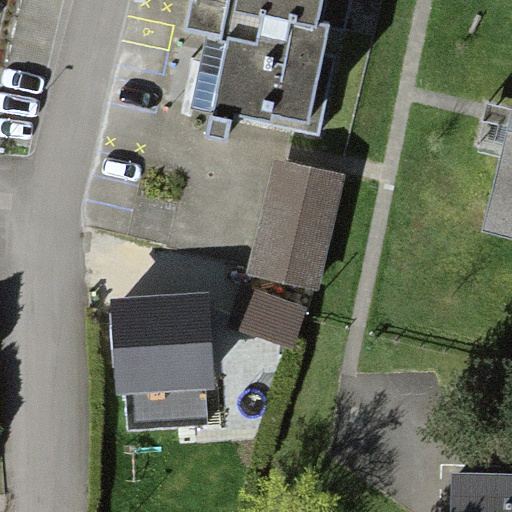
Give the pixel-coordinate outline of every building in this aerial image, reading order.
[(342,0),(222,0),(207,67),(299,88),(315,18),(338,22),(342,0)] [(511,107),(482,230),(511,237),(511,107)] [(269,150),(241,258),(304,274),(332,166),(269,150)] [(291,299),(244,289),(235,332),(282,342),(291,299)] [(198,290),(108,295),(112,373),(202,369),(198,290)] [(511,511),(511,469),(447,467),(445,511),(511,511)]
